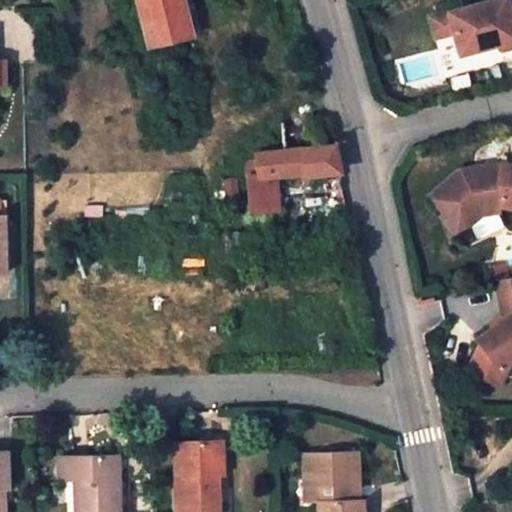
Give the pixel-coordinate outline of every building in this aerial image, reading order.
[(175,0),(134,0),(143,52),(183,46),(175,0)] [(507,0),(487,0),(450,11),(455,30),(461,52),(503,40),(502,36),(511,33),(511,6),(510,7),(507,0)] [(450,11),(433,15),(438,35),(455,30),(450,11)] [(0,97),(8,97),(7,70),(0,69),(0,97)] [(283,123),(284,149),(309,148),(307,122),(283,123)] [(245,163),(247,177),(276,175),(301,173),(301,175),(322,174),(338,173),(333,147),(309,148),(284,149),(256,151),(257,161),(245,163)] [(488,162),(461,165),(430,187),(442,207),(451,201),(461,216),(474,207),(477,210),(494,209),(493,204),(511,210),(511,167),(507,166),(504,170),(488,167),(488,162)] [(338,173),(322,174),(322,182),(340,181),(338,173)] [(279,210),(276,175),(247,177),(249,212),(279,210)] [(442,207),(441,208),(452,228),(477,210),(474,207),(461,216),(451,201),(442,207)] [(484,268),(486,281),(497,279),(511,277),(509,264),(484,268)] [(484,348),(479,352),(472,373),(496,382),(502,372),(501,370),(511,361),(511,276),(511,277),(497,279),(503,312),(489,323),(492,327),(477,338),(484,348)] [(221,446),(173,448),(174,511),(216,511),(217,495),(223,495),(221,446)] [(315,474),(315,490),(316,511),(359,511),(358,492),(351,493),(350,448),(302,449),(303,475),(315,474)] [(131,511),(129,455),(109,456),(110,476),(117,476),(117,511),(131,511)] [(73,511),(117,511),(117,476),(110,476),(109,456),(71,457),(73,480),(73,511)] [(59,480),(73,480),(71,457),(58,458),(59,480)] [(303,490),(315,490),(315,474),(303,475),(303,490)]
